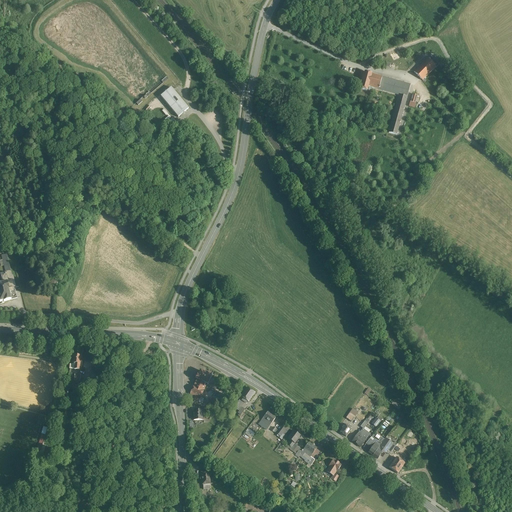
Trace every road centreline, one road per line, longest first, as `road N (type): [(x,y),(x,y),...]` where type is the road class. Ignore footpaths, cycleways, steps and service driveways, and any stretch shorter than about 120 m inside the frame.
road 1 (tertiary): [(178,343),(185,291),(231,197),(260,43),(276,0)]
road 2 (secondary): [(437,511),(270,392),(178,343)]
road 3 (track): [(0,87),(196,252)]
road 4 (secondary): [(178,343),(0,328)]
road 5 (tertiary): [(178,343),(183,511)]
